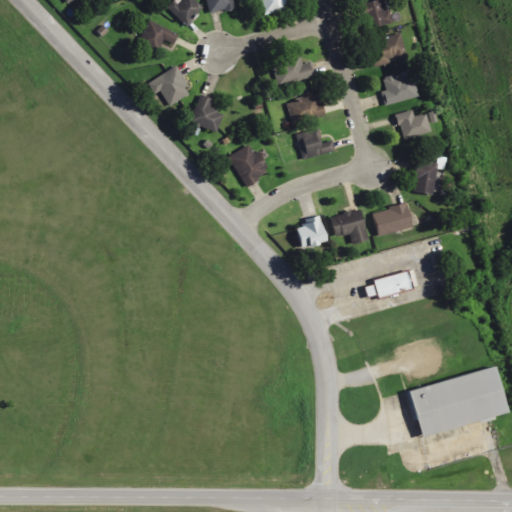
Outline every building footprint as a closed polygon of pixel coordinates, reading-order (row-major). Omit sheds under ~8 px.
[(183,25),(201,9),(192,0),(177,0),(176,1),(174,0),(170,0),(164,6),(183,25)] [(232,7),(230,0),(203,0),(207,13),(232,7)] [(284,0),(257,0),(260,13),(286,8),(284,0)] [(383,0),(375,0),(360,5),(368,30),(391,22),(383,0)] [(161,39),(171,44),(176,33),(146,20),(135,44),(155,53),(161,39)] [(372,66),(405,58),(399,34),(366,42),(372,66)] [(274,86),(312,77),(308,58),(270,67),(274,86)] [(157,90),(166,105),(189,92),(174,66),(145,83),(151,94),(157,90)] [(416,96),(411,72),(378,80),(384,104),(416,96)] [(316,92),(283,100),(289,123),(322,115),(316,92)] [(211,99),(198,94),(186,121),(213,133),(222,114),(207,107),(211,99)] [(423,112),(411,115),(409,109),(393,114),(401,139),(429,131),(423,112)] [(331,139),(318,142),(316,130),(294,133),(298,158),(333,152),(331,139)] [(226,156),(241,186),(266,174),(251,143),(226,156)] [(411,191),(433,193),(436,162),(414,159),(411,191)] [(376,236),(411,226),(404,202),(369,212),(376,236)] [(329,217),(334,237),(347,233),(350,244),(367,240),(358,209),(329,217)] [(324,242),(320,217),(293,222),(298,247),(324,242)] [(371,281),(376,299),(415,287),(410,269),(371,281)] [(495,366),(407,388),(419,436),(507,414),(495,366)]
